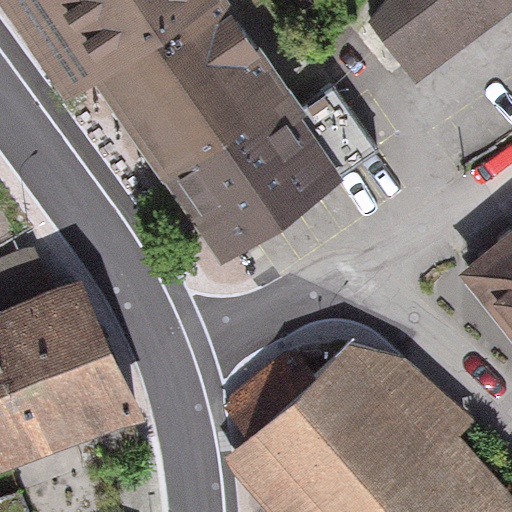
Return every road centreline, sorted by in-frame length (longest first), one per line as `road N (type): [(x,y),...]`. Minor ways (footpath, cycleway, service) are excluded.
road 1 (residential): [(511,416),(362,252),(306,299),(262,321),(164,349)]
road 2 (tertiary): [(0,95),(141,298),(164,349)]
road 3 (tertiary): [(164,349),(188,425),(198,511)]
